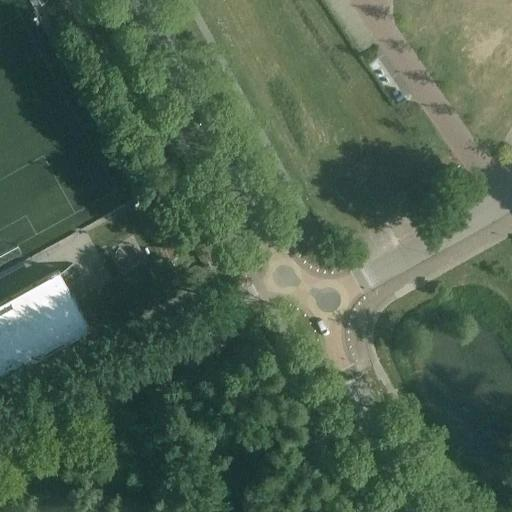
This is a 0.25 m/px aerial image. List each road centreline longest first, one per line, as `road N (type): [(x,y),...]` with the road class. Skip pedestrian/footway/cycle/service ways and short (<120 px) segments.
road 1 (unclassified): [(0,423),(289,275)]
road 2 (tertiary): [(289,275),(140,0)]
road 3 (residential): [(497,202),(368,8),(373,0)]
road 4 (tertiary): [(421,511),(310,307)]
road 5 (residential): [(310,307),(497,202)]
